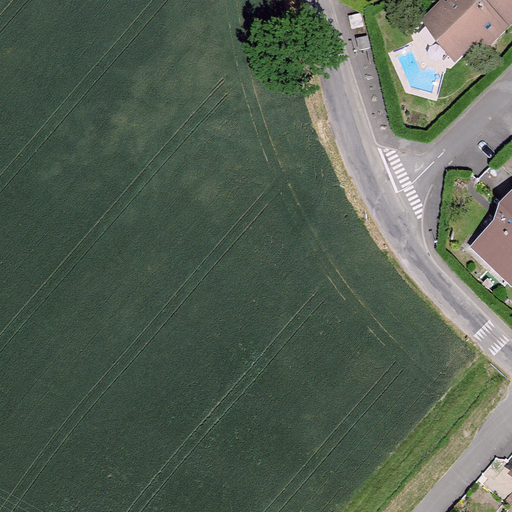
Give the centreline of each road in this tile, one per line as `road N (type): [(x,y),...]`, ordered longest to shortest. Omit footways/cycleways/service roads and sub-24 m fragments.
road 1 (tertiary): [(315,0),(380,199),(430,274),(511,357)]
road 2 (residential): [(511,414),(429,511)]
